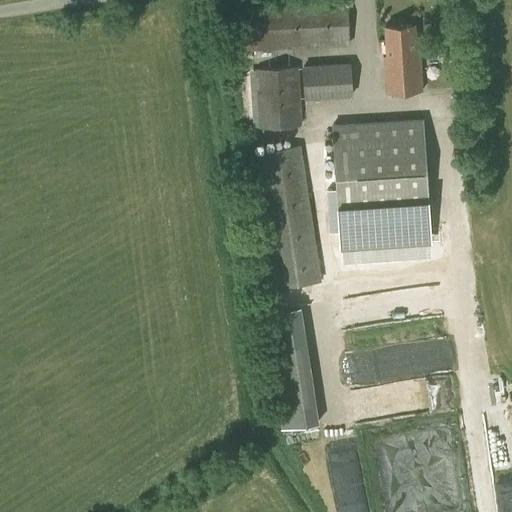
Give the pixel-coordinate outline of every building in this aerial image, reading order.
[(242,51),(350,45),(347,3),(240,7),(242,51)] [(417,54),(415,24),(385,27),(387,56),(384,56),(386,92),(422,89),(419,54),(417,54)] [(304,98),(352,95),(350,62),(302,65),(304,98)] [(258,127),(302,125),(298,66),(254,68),(258,127)] [(424,118),(332,123),(339,238),(430,233),(424,118)] [(277,287),(321,280),(300,145),(257,151),(277,287)] [(282,426),(314,422),(299,305),(267,309),(282,426)] [(384,440),(390,511),(456,505),(450,434),(384,440)]
